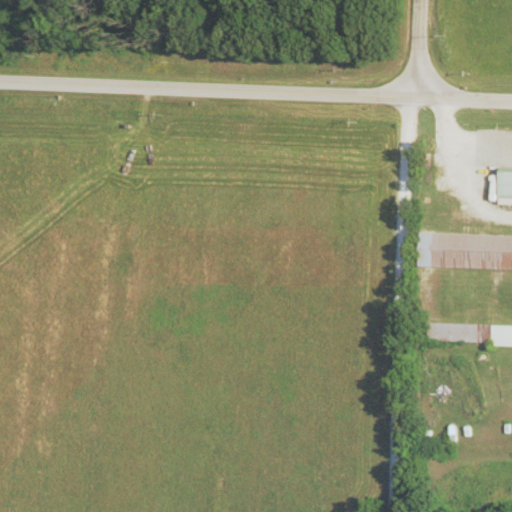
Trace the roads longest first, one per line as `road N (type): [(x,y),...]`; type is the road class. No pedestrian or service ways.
road 1 (residential): [(411,95),(395,511)]
road 2 (tertiary): [(0,81),(411,95)]
